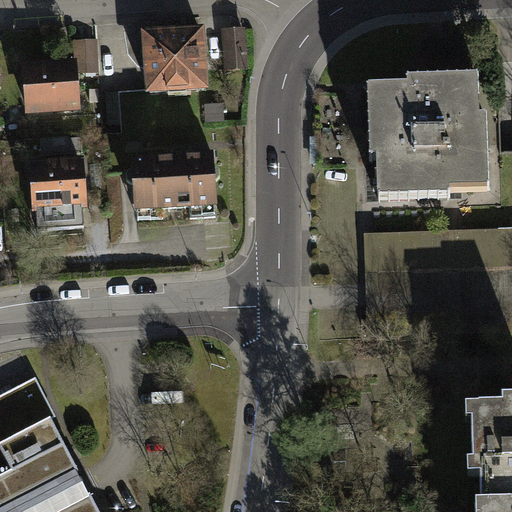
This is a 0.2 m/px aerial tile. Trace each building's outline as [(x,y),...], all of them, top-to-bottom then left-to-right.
[(224,37),(226,76),(248,75),(245,36),(224,37)] [(145,44),(149,102),(208,97),(204,39),(145,44)] [(24,70),(27,122),(79,119),(76,67),(24,70)] [(377,162),(378,203),(449,201),(449,193),(490,192),(488,120),(480,121),(479,80),(408,82),(408,90),(367,91),(369,163),(377,162)] [(85,155),(84,140),(42,142),(43,158),(85,155)] [(133,170),(137,220),(217,214),(213,164),(133,170)] [(30,171),(34,221),(87,217),(83,166),(30,171)] [(0,478),(0,511),(98,511),(64,447),(51,420),(55,418),(35,380),(0,398),(0,449),(12,473),(0,478)] [(480,464),(482,511),(511,511),(511,398),(502,399),(503,405),(480,406),(480,421),(472,422),(473,464),(480,464)]
